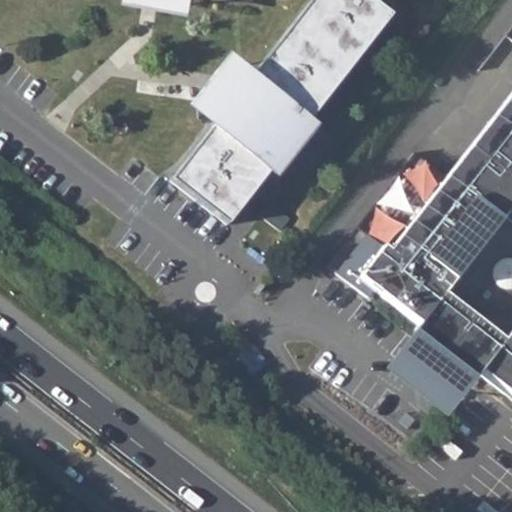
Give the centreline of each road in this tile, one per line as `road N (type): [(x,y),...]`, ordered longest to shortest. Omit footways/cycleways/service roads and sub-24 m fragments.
road 1 (residential): [(0,109),(264,316)]
road 2 (trunk): [(223,511),(0,336)]
road 3 (trunk): [(0,398),(145,511)]
